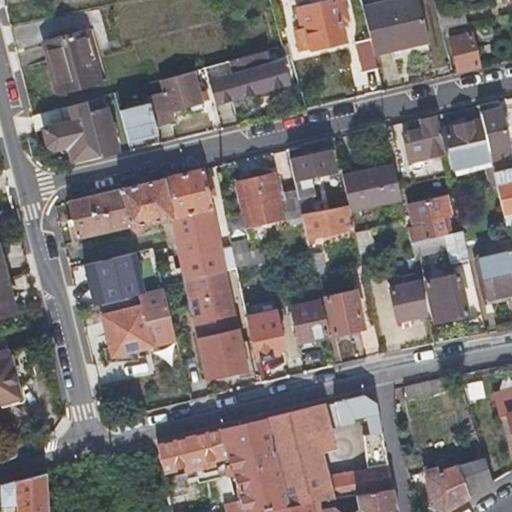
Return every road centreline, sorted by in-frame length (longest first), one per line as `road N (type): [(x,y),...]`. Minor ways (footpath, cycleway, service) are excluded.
road 1 (residential): [(26,191),(511,81)]
road 2 (residential): [(511,349),(90,439)]
road 3 (residential): [(90,439),(26,191)]
road 4 (unknown): [(411,511),(382,377)]
